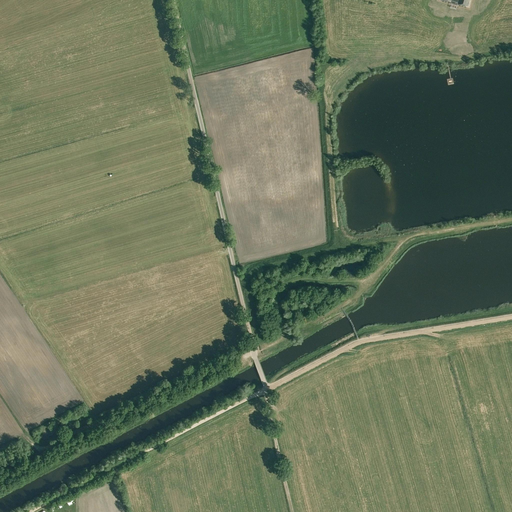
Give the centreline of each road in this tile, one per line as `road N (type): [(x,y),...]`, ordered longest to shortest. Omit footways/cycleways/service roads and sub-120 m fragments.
road 1 (unclassified): [(267,389),(173,0)]
road 2 (track): [(267,389),(28,511)]
road 3 (track): [(267,389),(366,340),(511,316)]
road 4 (track): [(23,437),(34,447),(54,444),(254,347)]
road 5 (track): [(371,282),(286,284),(277,299),(284,335),(255,354)]
road 6 (track): [(511,219),(409,236),(371,282)]
road 7 (track): [(294,511),(267,389)]
